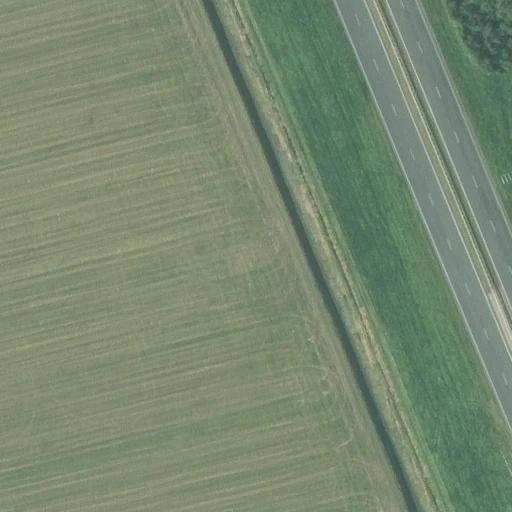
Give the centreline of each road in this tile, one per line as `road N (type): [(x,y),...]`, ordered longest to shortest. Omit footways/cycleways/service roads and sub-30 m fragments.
road 1 (trunk): [(348,0),(511,397)]
road 2 (trunk): [(511,279),(398,0)]
